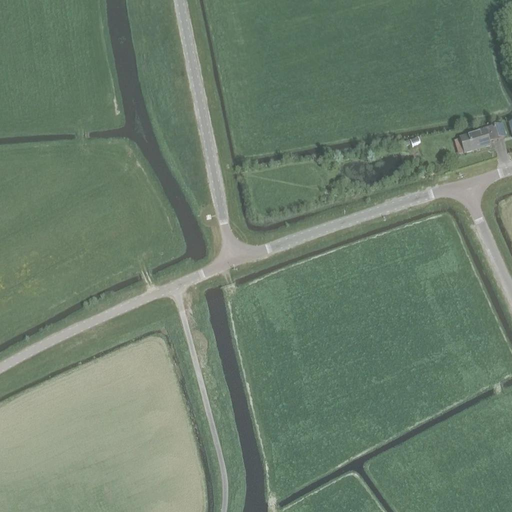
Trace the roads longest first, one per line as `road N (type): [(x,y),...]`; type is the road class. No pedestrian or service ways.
road 1 (tertiary): [(233,259),(179,0)]
road 2 (tertiary): [(463,186),(233,259)]
road 3 (unclassified): [(223,511),(223,474),(174,287)]
road 4 (tertiary): [(0,368),(174,287)]
